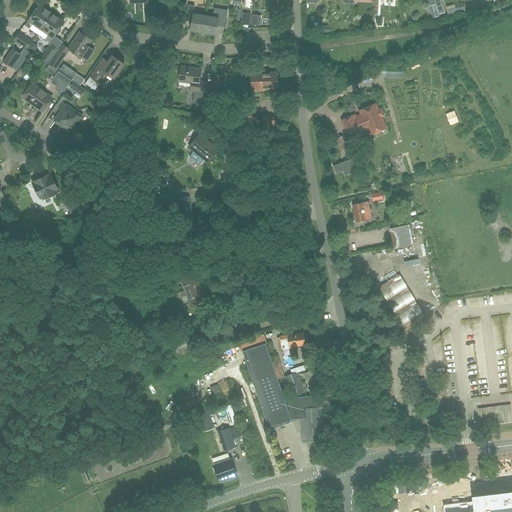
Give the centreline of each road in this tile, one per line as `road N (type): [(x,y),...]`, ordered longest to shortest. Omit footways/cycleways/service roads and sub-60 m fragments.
road 1 (residential): [(354,463),(346,356),(299,72)]
road 2 (residential): [(186,511),(354,463)]
road 3 (unclassified): [(354,463),(511,445)]
road 4 (residential): [(298,49),(162,41)]
